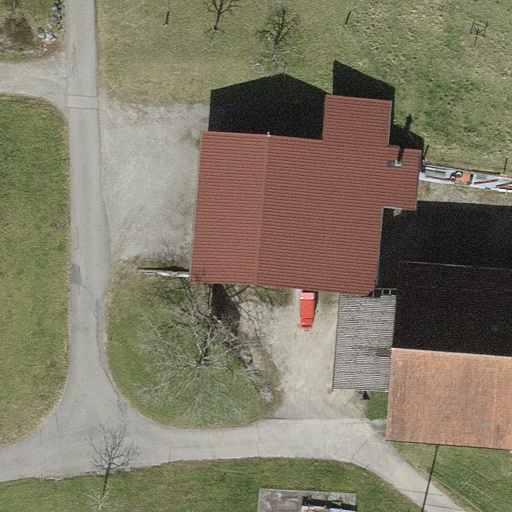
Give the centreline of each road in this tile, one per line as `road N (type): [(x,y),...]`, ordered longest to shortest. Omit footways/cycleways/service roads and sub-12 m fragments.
road 1 (track): [(0,464),(93,447),(364,450),(447,511)]
road 2 (track): [(82,0),(93,447)]
